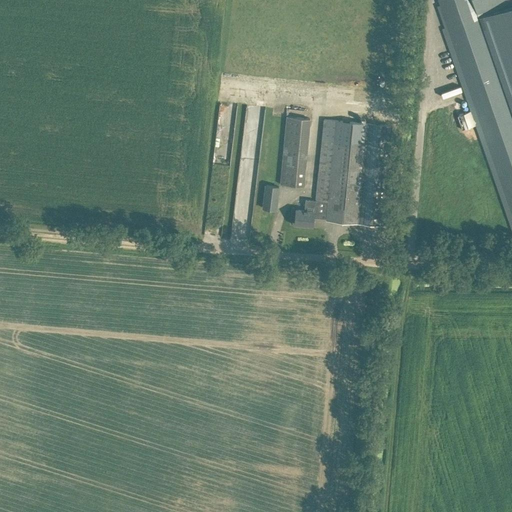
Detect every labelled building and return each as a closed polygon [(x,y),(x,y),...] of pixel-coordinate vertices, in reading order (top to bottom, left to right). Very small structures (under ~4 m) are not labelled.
[(511,114),(510,109),(476,13),(471,0),(438,0),(440,4),(437,5),(445,27),(442,28),(471,110),(459,114),(459,115),(458,116),(462,129),(476,125),(511,230),(511,114)] [(511,1),(476,13),(510,109),(511,108),(511,110),(511,1)] [(304,186),(310,118),(287,115),(280,184),(304,186)] [(382,224),(392,125),(324,118),(314,209),(296,207),(295,224),(313,225),(314,217),(326,218),(326,219),(361,223),(361,222),(382,224)] [(276,209),(279,186),(266,184),(263,207),(276,209)]
